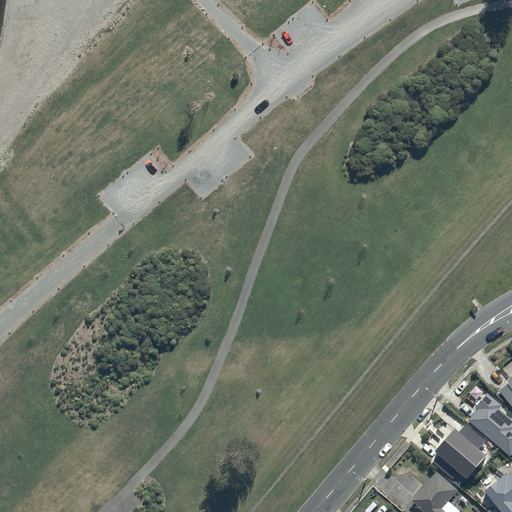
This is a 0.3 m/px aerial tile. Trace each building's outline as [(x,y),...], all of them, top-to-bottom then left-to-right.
[(511,376),(511,381),(502,389),(511,400),(511,376)] [(481,407),(471,419),(511,453),(511,415),(502,407),(504,404),(490,392),(478,406),(481,407)] [(443,453),(436,461),(456,478),(463,470),(470,476),(490,453),(483,447),(489,439),(469,422),(463,429),(458,425),(438,449),(443,453)] [(509,471),(488,488),(506,511),(511,511),(511,472),(511,473),(509,471)] [(398,501),(410,511),(436,511),(431,507),(445,491),(424,472),(398,501)]
